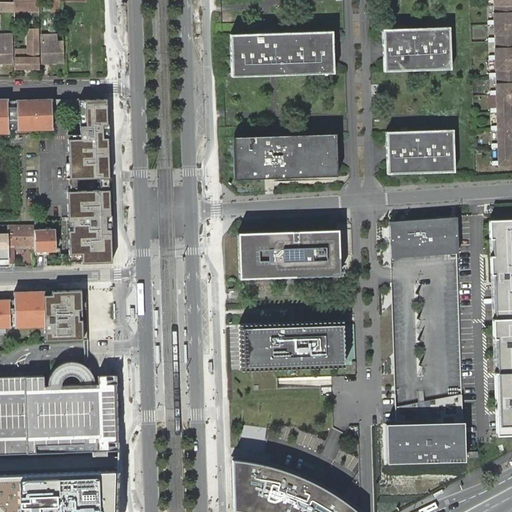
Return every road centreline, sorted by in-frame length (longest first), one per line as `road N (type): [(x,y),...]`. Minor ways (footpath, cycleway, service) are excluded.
road 1 (secondary): [(200,511),(190,208)]
road 2 (secondary): [(143,272),(151,511)]
road 3 (residential): [(364,408),(376,366),(369,198)]
road 4 (residential): [(354,199),(364,408)]
road 5 (secondary): [(190,208),(183,0)]
road 6 (residential): [(347,0),(354,199)]
road 7 (residential): [(369,198),(363,0)]
road 8 (residential): [(354,199),(190,208)]
road 9 (residential): [(143,272),(0,278)]
road 10 (residential): [(511,190),(369,198)]
road 11 (residential): [(0,88),(137,87)]
road 12 (secondary): [(137,87),(141,211)]
